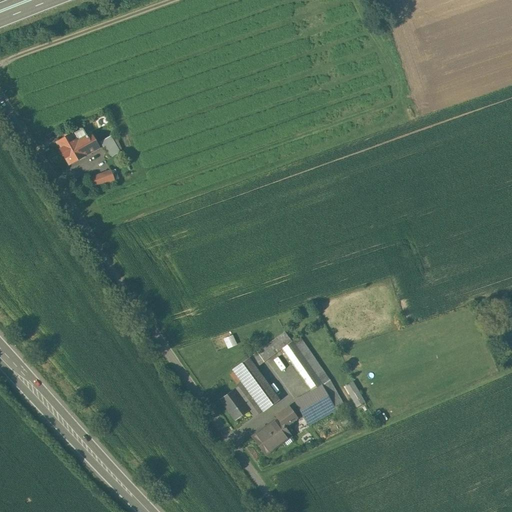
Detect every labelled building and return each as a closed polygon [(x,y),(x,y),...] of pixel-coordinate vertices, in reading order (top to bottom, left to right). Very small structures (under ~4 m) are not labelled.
[(86,137),(82,129),(57,143),(68,163),(97,147),(90,135),(86,137)] [(111,136),(100,142),(109,158),(120,152),(111,136)] [(91,177),(95,189),(120,180),(116,168),(91,177)] [(284,332),(257,352),(264,362),(282,348),(291,341),(284,332)] [(230,347),(239,343),(235,333),(226,337),(230,347)] [(321,385),(291,341),(282,348),(311,391),(321,385)] [(278,399),(249,359),(232,371),(262,411),(278,399)] [(358,380),(348,384),(358,406),(368,402),(358,380)] [(311,391),(293,401),(307,425),(335,409),(321,385),(311,391)] [(233,389),(219,400),(234,420),(248,410),(233,389)] [(277,418),(252,437),(264,454),(290,436),(277,418)]
